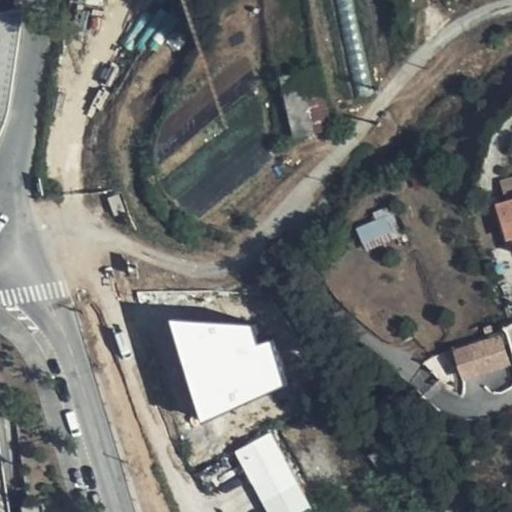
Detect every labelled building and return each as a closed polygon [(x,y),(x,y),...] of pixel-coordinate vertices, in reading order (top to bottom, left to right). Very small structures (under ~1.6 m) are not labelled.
[(376,92),(357,0),(341,0),(360,95),(376,92)] [(18,13),(0,15),(0,139),(9,129),(20,58),(18,13)] [(334,126),(320,65),(283,73),(297,134),(334,126)] [(507,195),(511,193),(511,174),(503,176),(507,195)] [(511,203),(499,207),(510,242),(511,241),(511,203)] [(404,237),(391,210),(375,217),(379,224),(362,234),(373,255),(404,237)] [(504,336),(460,348),(467,379),(511,363),(504,336)] [(239,448),(266,499),(301,481),(274,430),(239,448)]
